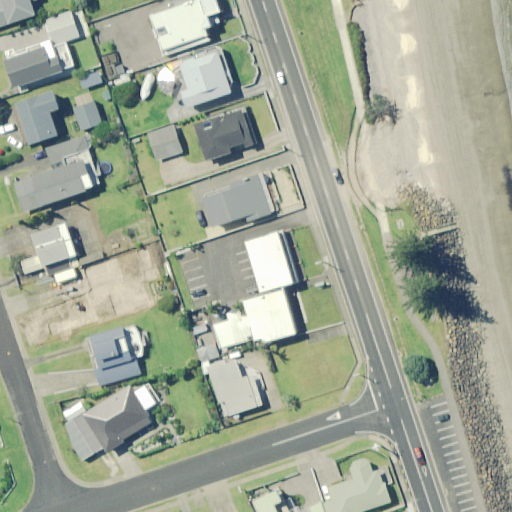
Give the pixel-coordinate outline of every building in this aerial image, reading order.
[(37,0),(0,0),(0,27),(37,16),(32,2),(37,0)] [(223,12),(218,0),(200,0),(153,16),(167,56),(212,41),(207,29),(213,27),(210,17),(223,12)] [(80,37),(72,12),(45,21),(53,45),(8,61),(17,88),(75,69),(66,42),(80,37)] [(123,35),(120,27),(97,35),(100,43),(123,35)] [(237,94),(222,49),(179,63),(188,90),(184,92),(190,110),(210,103),(237,94)] [(61,110),(55,93),(16,105),(29,145),(60,136),(52,112),(61,110)] [(102,124),(94,102),(74,109),(82,131),(102,124)] [(258,144),(246,109),(196,126),(208,162),(258,144)] [(183,153),(174,127),(147,136),(155,162),(183,153)] [(102,187),(85,136),(46,149),(53,171),(13,184),(22,213),(102,187)] [(279,202),(271,173),(231,185),(232,188),(204,197),(213,227),(248,217),(249,221),(276,213),(273,204),(279,202)] [(78,256),(68,224),(33,234),(40,256),(22,261),(26,274),(47,268),(46,265),(78,256)] [(300,283),(285,231),(249,242),(264,296),(245,301),(249,316),(241,318),(239,311),(229,314),(230,320),(213,325),(220,349),(263,337),(265,343),(298,333),(285,287),(300,283)] [(132,261),(129,255),(101,265),(117,312),(148,301),(138,275),(146,273),(140,258),(132,261)] [(137,358),(146,356),(143,346),(147,344),(141,323),(128,327),(90,338),(99,369),(93,370),(98,387),(142,374),(137,358)] [(242,380),(235,360),(208,370),(225,418),(263,405),(253,376),(242,380)] [(153,423),(132,387),(86,413),(81,403),(63,413),(69,423),(63,426),(83,460),(105,447),(108,452),(126,442),(125,439),(153,423)] [(323,500),(327,511),(350,511),(392,498),(386,478),(384,479),(379,466),(373,468),(370,459),(363,455),(355,458),(351,465),(354,475),(327,483),(332,497),(323,500)] [(292,511),(285,497),(280,485),(254,497),(261,511),(292,511)] [(312,511),(325,511),(321,499),(309,504),(312,511)]
